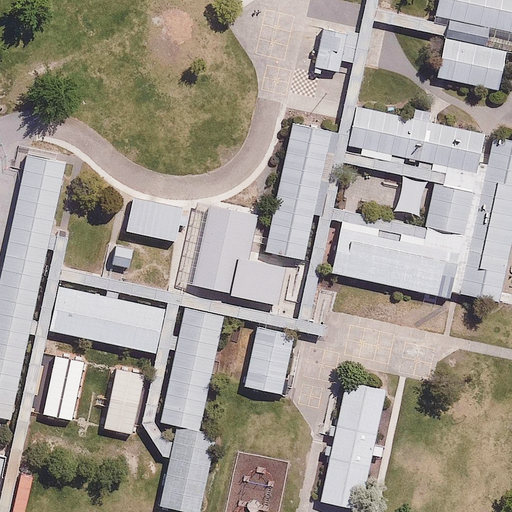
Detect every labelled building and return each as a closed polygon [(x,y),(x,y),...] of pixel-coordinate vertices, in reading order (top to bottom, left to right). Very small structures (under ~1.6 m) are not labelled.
[(511,36),(511,1),(504,0),(429,0),(424,23),(510,44),(511,36)] [(364,26),(322,15),(310,62),(340,70),(343,58),(354,62),(364,26)] [(497,57),(439,43),(431,79),(488,93),(497,57)] [(479,147),(347,115),(339,148),(471,180),(479,147)] [(325,139),(284,129),(254,254),(295,264),(325,139)] [(511,219),(511,153),(484,146),(448,295),(491,305),(511,219)] [(54,171),(15,163),(0,236),(0,419),(3,420),(54,171)] [(426,178),(402,172),(394,206),(418,212),(426,178)] [(467,202),(425,192),(416,229),(458,239),(467,202)] [(172,215),(123,204),(116,232),(166,244),(172,215)] [(447,261),(330,233),(320,273),(437,301),(447,261)] [(155,318),(51,293),(41,333),(146,358),(155,318)] [(217,321),(175,311),(148,422),(190,432),(217,321)] [(289,340),(249,330),(235,388),(275,398),(289,340)] [(350,511),(378,397),(334,386),(306,504),(339,511),(350,511)] [(190,511),(208,440),(164,430),(144,511),(190,511)]
